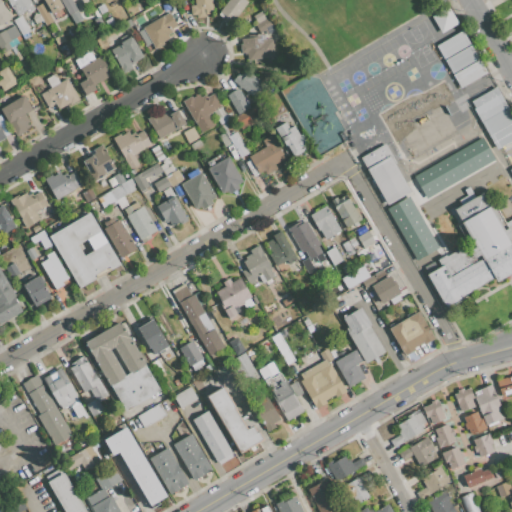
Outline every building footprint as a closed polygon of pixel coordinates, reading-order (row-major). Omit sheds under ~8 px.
[(0,0),(1,0),(12,18),(0,25),(0,0)] [(7,0),(29,0),(35,9),(28,13),(26,10),(17,15),(7,0)] [(58,0),(63,7),(52,14),(43,0),(58,0)] [(60,0),(71,0),(77,10),(69,15),(60,0)] [(211,0),(213,8),(209,9),(210,10),(207,11),(207,13),(205,14),(206,18),(197,19),(197,15),(191,16),(189,6),(195,5),(194,0),(211,0)] [(244,0),(247,2),(233,21),(220,12),(228,0),(244,0)] [(35,8),(43,3),(54,21),(46,26),(42,20),(36,24),(32,18),(35,13),(39,14),(35,8)] [(96,7),(103,3),(108,10),(100,15),(96,7)] [(431,15),(440,33),(457,24),(448,7),(431,15)] [(253,15),(264,9),(269,17),(258,23),(253,15)] [(71,16),(76,13),(80,19),(75,22),(71,16)] [(168,13),(176,27),(170,30),(172,33),(168,35),(170,38),(163,42),(164,44),(155,49),(151,44),(146,47),(138,32),(143,29),(142,28),(168,13)] [(12,20),(22,15),(32,31),(30,32),(32,36),(24,40),(12,20)] [(114,24),(108,28),(104,21),(110,17),(114,24)] [(269,17),(276,29),(267,35),(264,30),(260,32),(256,25),(258,23),(269,17)] [(0,49),(0,32),(13,25),(20,35),(15,38),(19,43),(2,53),(0,49)] [(36,32),(42,28),(45,34),(39,38),(36,32)] [(274,57),(248,60),(248,54),(241,55),(239,44),(241,44),(241,39),(249,38),(249,35),(264,33),(265,41),(271,40),(274,57)] [(131,62),(129,64),(131,69),(123,73),(110,50),(118,45),(119,46),(122,45),(120,43),(131,37),(142,56),(132,63),(131,62)] [(74,61),(90,51),(94,59),(100,56),(111,75),(94,84),(96,88),(85,95),(78,83),(86,79),(80,68),(79,69),(74,61)] [(0,70),(8,66),(17,82),(3,91),(0,86),(0,79),(2,78),(0,75),(0,70)] [(27,80),(38,74),(41,80),(30,87),(27,80)] [(40,94),(50,88),(45,79),(54,74),(59,83),(68,78),(80,98),(59,111),(54,104),(47,108),(40,94)] [(233,81),(238,74),(242,77),(244,75),(258,85),(250,95),(233,81)] [(474,108),(471,101),(496,87),(500,93),(474,108)] [(226,95),(238,88),(249,108),(238,115),(226,95)] [(182,101),(191,96),(192,98),(198,94),(201,98),(205,95),(207,97),(214,93),(221,106),(209,113),(216,124),(200,132),(182,101)] [(500,93),(508,107),(481,122),(473,109),(474,108),(500,93)] [(0,109),(24,95),(32,109),(26,113),(30,121),(27,122),(30,127),(27,129),(28,131),(16,137),(13,131),(14,131),(10,122),(8,123),(0,109)] [(427,112),(440,104),(456,131),(442,139),(427,112)] [(508,107),(511,113),(511,122),(489,136),(481,122),(508,107)] [(146,119),(162,110),(164,114),(167,113),(168,115),(178,109),(186,122),(158,139),(146,119)] [(412,120),(426,113),(441,139),(428,147),(412,120)] [(0,141),(11,136),(0,115),(0,141)] [(274,128),(285,121),(289,128),(294,125),(306,145),(300,149),(302,152),(294,157),(287,145),(285,146),(274,128)] [(398,129),(411,121),(426,147),(413,155),(398,129)] [(511,122),(511,140),(496,149),(489,136),(511,122)] [(112,138),(121,133),(122,135),(128,131),(130,135),(133,133),(135,135),(143,130),(151,144),(138,152),(140,156),(136,159),(138,163),(130,168),(112,138)] [(224,146),(218,136),(224,132),(227,137),(230,142),(224,146)] [(247,152),(239,157),(230,142),(227,137),(235,132),(247,152)] [(248,157),(265,147),(261,140),(271,135),(285,158),(258,174),(248,157)] [(481,138),(495,161),(427,200),(414,177),(481,138)] [(360,157),(385,143),(396,163),(394,164),(410,192),(387,205),(360,157)] [(83,161),(92,156),(92,155),(95,153),(92,150),(102,144),(115,167),(104,174),(105,175),(95,181),(83,161)] [(207,168),(230,155),(245,180),(238,183),(240,186),(229,193),(227,190),(222,193),(207,168)] [(165,176),(162,171),(159,166),(163,163),(161,160),(166,157),(170,163),(168,164),(169,165),(167,166),(167,167),(171,165),(174,171),(165,176)] [(162,171),(154,176),(152,174),(145,178),(149,186),(140,191),(132,178),(157,163),(159,166),(162,171)] [(165,176),(174,171),(177,169),(183,180),(171,187),(170,185),(165,176)] [(179,185),(202,171),(217,196),(210,200),(212,203),(201,210),(199,206),(194,209),(179,185)] [(44,179),(52,175),(53,176),(60,172),(62,175),(65,173),(67,176),(74,172),(82,185),(56,200),(44,179)] [(136,188),(123,196),(128,204),(120,209),(115,200),(103,208),(97,198),(118,185),(113,176),(120,172),(125,181),(130,178),(136,188)] [(165,176),(170,185),(158,192),(153,183),(165,176)] [(454,209),(461,205),(459,200),(467,195),(463,189),(469,186),(475,197),(482,193),(490,206),(494,204),(507,228),(509,226),(507,222),(511,219),(511,272),(496,282),(493,277),(444,306),(426,275),(441,266),(437,260),(446,255),(447,256),(466,245),(469,250),(475,246),(454,209)] [(9,199),(19,194),(20,196),(25,192),(27,195),(31,193),(32,195),(39,191),(48,205),(36,212),(40,220),(26,228),(9,199)] [(156,206),(176,195),(188,216),(171,226),(168,221),(165,223),(156,206)] [(357,215),(358,215),(359,215),(360,216),(361,217),(361,218),(361,219),(360,220),(346,228),(334,207),(335,206),(331,200),(337,196),(338,199),(344,195),(346,200),(348,199),(357,215)] [(409,196),(439,248),(417,260),(387,209),(409,196)] [(140,240),(126,216),(127,215),(123,209),(138,200),(142,206),(143,206),(157,230),(140,240)] [(0,206),(2,205),(15,227),(0,235),(0,206)] [(104,210),(112,205),(115,210),(107,215),(104,210)] [(310,215),(325,206),(340,231),(324,240),(310,215)] [(107,242),(120,264),(79,288),(49,236),(90,212),(101,231),(78,245),(84,256),(107,242)] [(120,258),(103,229),(105,227),(103,224),(113,218),(116,221),(119,220),(136,249),(120,258)] [(305,221),(319,245),(317,246),(321,252),(309,259),(304,251),(301,253),(288,231),(290,230),(288,228),(295,224),(297,226),(305,221)] [(29,238),(43,230),(52,244),(42,250),(37,242),(32,244),(29,238)] [(356,237),(368,230),(375,242),(364,249),(356,237)] [(266,242),(273,238),(272,236),(280,231),(297,258),(287,264),(285,261),(276,267),(269,254),(272,252),(266,242)] [(26,251),(32,247),(37,256),(31,260),(26,251)] [(325,252),(334,247),(342,261),(333,266),(325,252)] [(53,251),(68,277),(61,282),(63,285),(55,289),(40,263),(48,258),(46,255),(53,251)] [(242,261),(261,251),(275,275),(263,282),(260,277),(249,284),(241,271),(246,268),(242,261)] [(5,267),(14,262),(20,273),(11,278),(5,267)] [(341,278),(363,265),(370,276),(361,281),(347,289),(341,278)] [(0,269),(15,296),(14,296),(22,311),(0,323),(0,269)] [(374,274),(382,269),(385,275),(377,280),(374,274)] [(22,285),(40,275),(44,283),(43,283),(49,295),(43,298),(45,301),(35,307),(22,285)] [(364,287),(361,281),(370,276),(372,275),(376,281),(364,287)] [(371,286),(389,275),(400,294),(382,304),(371,286)] [(215,292),(224,286),(222,282),(229,278),(231,282),(240,277),(251,297),(244,301),(245,303),(227,313),(215,292)] [(171,291),(183,284),(190,296),(193,294),(203,312),(197,316),(206,332),(214,328),(225,346),(209,355),(171,291)] [(342,318),(360,307),(371,325),(369,326),(384,351),(365,363),(346,329),(348,327),(342,318)] [(388,329),(418,311),(434,338),(404,355),(388,329)] [(135,325),(151,316),(169,345),(153,355),(135,325)] [(84,342),(120,321),(145,363),(129,373),(121,359),(117,361),(125,375),(110,384),(84,342)] [(271,338),(279,333),(295,360),(287,365),(271,338)] [(228,341),(236,336),(245,350),(236,355),(228,341)] [(179,347),(192,340),(202,358),(190,365),(179,347)] [(323,360),(319,353),(327,348),(333,359),(327,363),(328,364),(330,363),(346,390),(315,408),(299,381),(302,379),(300,374),(323,360)] [(365,377),(348,387),(334,362),(355,349),(361,361),(357,363),(365,377)] [(98,402),(104,411),(93,418),(85,405),(95,399),(90,389),(84,393),(69,368),(76,364),(74,361),(84,355),(108,396),(98,402)] [(304,410),(287,420),(257,370),(271,362),(279,374),(281,372),(288,385),(296,381),(303,393),(296,397),(304,410)] [(125,410),(110,384),(125,375),(129,373),(145,363),(161,389),(125,410)] [(42,378),(60,367),(77,395),(76,396),(78,400),(63,409),(60,405),(59,406),(42,378)] [(72,435),(54,445),(37,416),(40,414),(21,384),(36,375),(72,435)] [(511,375),(497,380),(501,396),(511,393),(511,375)] [(192,383),(198,380),(206,395),(222,386),(248,429),(253,426),(257,432),(258,431),(263,440),(240,454),(233,442),(229,444),(192,383)] [(486,426),(478,410),(476,405),(473,397),(474,396),(481,393),(479,389),(492,384),(497,394),(498,393),(501,400),(499,400),(507,417),(486,426)] [(173,396),(190,386),(197,398),(180,409),(173,396)] [(476,405),(460,412),(453,394),(458,392),(457,390),(462,388),(463,390),(470,387),(474,396),(473,397),(476,405)] [(279,419),(273,423),(276,427),(268,432),(251,404),(265,395),(279,419)] [(421,407),(430,403),(430,402),(436,399),(436,401),(439,399),(447,417),(431,424),(428,417),(426,418),(421,407)] [(71,408),(79,403),(87,417),(84,419),(82,415),(77,418),(71,408)] [(137,417),(159,403),(166,414),(143,428),(137,417)] [(486,426),(486,428),(471,435),(470,433),(468,428),(465,429),(463,424),(465,423),(463,417),(478,410),(486,426)] [(191,420),(207,411),(232,453),(217,463),(191,420)] [(393,447),(390,440),(399,434),(395,426),(408,419),(406,416),(412,413),(413,415),(419,412),(425,422),(422,423),(423,426),(422,427),(424,429),(393,447)] [(439,448),(435,438),(437,437),(433,429),(449,423),(451,429),(453,428),(455,434),(454,434),(456,440),(439,448)] [(126,427),(166,496),(158,501),(160,504),(152,509),(118,451),(112,455),(104,440),(126,427)] [(472,439),(487,433),(495,451),(480,457),(477,451),(474,453),(471,446),(474,445),(472,439)] [(173,445),(191,434),(212,470),(194,480),(173,445)] [(419,466),(412,454),(403,460),(399,453),(427,436),(435,448),(429,452),(432,458),(419,466)] [(450,470),(447,462),(445,463),(441,453),(459,445),(462,452),(461,452),(465,463),(450,470)] [(79,463),(82,469),(98,462),(91,446),(69,456),(73,466),(79,463)] [(149,459),(167,448),(187,483),(169,494),(149,459)] [(336,481),(326,464),(331,461),(332,463),(344,456),(347,461),(350,459),(352,463),(362,457),(365,463),(336,481)] [(416,493),(425,487),(423,484),(425,482),(422,477),(434,470),(432,468),(439,464),(450,483),(420,501),(416,493)] [(462,476),(480,468),(482,472),(489,468),(493,477),(468,488),(462,476)] [(493,473),(502,469),(505,475),(496,479),(493,473)] [(369,497),(355,506),(349,496),(347,497),(341,487),(369,471),(373,478),(361,484),(369,497)] [(63,473),(85,511),(65,511),(47,482),(63,473)] [(495,486),(507,481),(511,492),(506,495),(500,498),(495,486)] [(318,511),(307,489),(320,483),(334,510),(330,511),(318,511)] [(432,511),(426,502),(443,492),(454,511),(432,511)] [(465,511),(459,498),(472,492),(480,511),(465,511)] [(93,511),(90,507),(110,495),(119,511),(93,511)] [(302,511),(278,511),(275,504),(282,501),(282,502),(294,496),(302,511)] [(19,511),(4,511),(23,502),(26,508),(19,511)] [(390,511),(388,503),(367,511),(366,510),(360,511),(390,511)]
